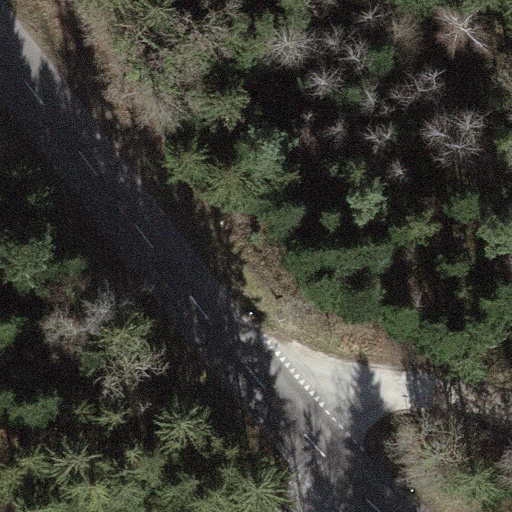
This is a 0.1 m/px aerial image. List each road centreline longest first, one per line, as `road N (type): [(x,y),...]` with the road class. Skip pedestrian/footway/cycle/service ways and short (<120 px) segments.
road 1 (secondary): [(0,43),(296,426),(384,511)]
road 2 (track): [(511,410),(433,394),(339,390),(296,426)]
